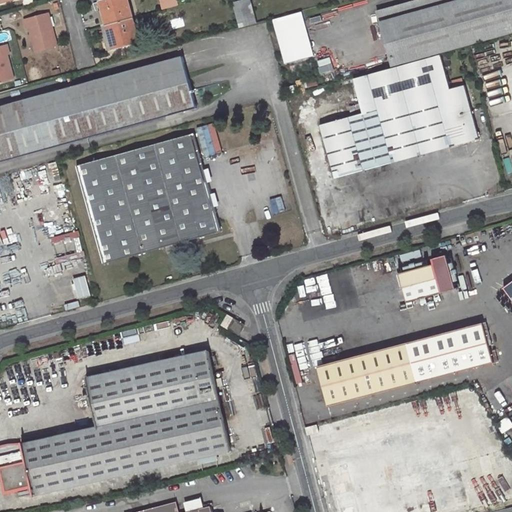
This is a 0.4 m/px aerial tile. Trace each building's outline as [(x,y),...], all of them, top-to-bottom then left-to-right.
[(128,0),(102,0),(114,44),(140,38),(128,0)] [(239,0),(232,2),(238,25),(256,20),(250,0),(239,0)] [(511,0),(404,0),(372,9),(387,63),(511,29),(511,0)] [(49,9),(25,16),(27,25),(30,24),(36,48),(58,42),(49,9)] [(272,20),(284,65),(315,57),(302,12),(272,20)] [(10,49),(8,41),(0,43),(0,78),(15,74),(8,50),(10,49)] [(183,55),(0,103),(0,158),(197,106),(183,55)] [(439,55),(351,79),(360,114),(317,126),(332,179),(477,138),(462,85),(448,89),(439,55)] [(293,85),(283,88),(285,95),(295,92),(293,85)] [(193,133),(75,165),(102,262),(217,231),(193,133)] [(404,300),(438,291),(434,276),(430,262),(396,271),(404,300)] [(511,276),(494,289),(511,314),(511,276)] [(225,322),(231,312),(229,310),(222,320),(225,322)] [(231,323),(237,315),(231,312),(225,322),(230,325),(231,323)] [(231,323),(240,329),(246,320),(237,315),(231,323)] [(491,360),(481,321),(406,341),(416,379),(491,360)] [(326,403),(416,379),(406,341),(316,364),(326,403)] [(232,446),(211,348),(89,376),(100,425),(57,434),(56,429),(25,435),(26,440),(0,446),(0,447),(8,486),(32,481),(34,490),(232,446)] [(307,431),(318,428),(316,420),(305,423),(307,431)] [(418,511),(398,431),(325,449),(340,511),(418,511)] [(124,511),(170,511),(180,510),(176,496),(124,510),(124,511)] [(213,510),(210,501),(180,510),(170,511),(271,511),(271,507),(252,511),(223,511),(219,511),(217,511),(216,509),(213,510)]
